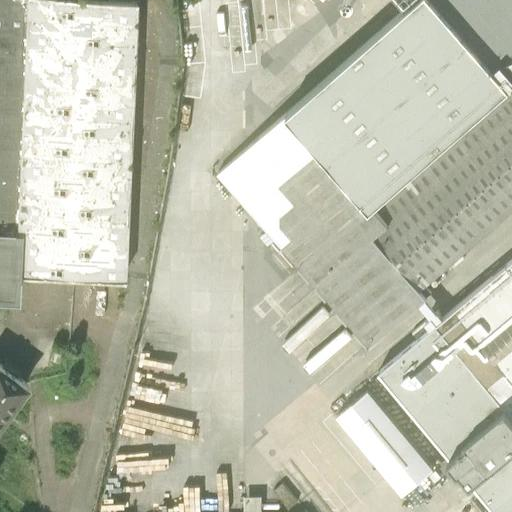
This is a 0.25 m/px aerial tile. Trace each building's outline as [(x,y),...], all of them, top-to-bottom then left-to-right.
[(0,0),(0,236),(14,237),(27,0),(0,0)] [(27,0),(14,237),(21,237),(19,278),(74,281),(122,284),(138,3),(98,0),(27,0)] [(253,55),(250,0),(245,0),(184,2),(186,58),(253,55)] [(424,284),(511,206),(511,81),(511,0),(413,0),(217,173),(369,346),(414,307),(425,296),(431,292),(424,284)] [(21,237),(14,237),(0,236),(0,305),(17,306),(19,278),(21,237)] [(511,511),(511,256),(442,316),(417,338),(378,371),(451,456),(449,458),(459,470),(461,469),(496,511),(511,511)] [(241,321),(278,282),(269,274),(233,313),(241,321)] [(442,316),(425,296),(414,307),(426,320),(413,332),(417,338),(442,316)] [(0,420),(4,415),(29,383),(0,361),(0,420)] [(368,389),(337,415),(403,493),(434,467),(368,389)] [(273,491),(287,509),(297,501),(282,483),(273,491)] [(261,511),(262,495),(243,495),(243,511),(261,511)]
